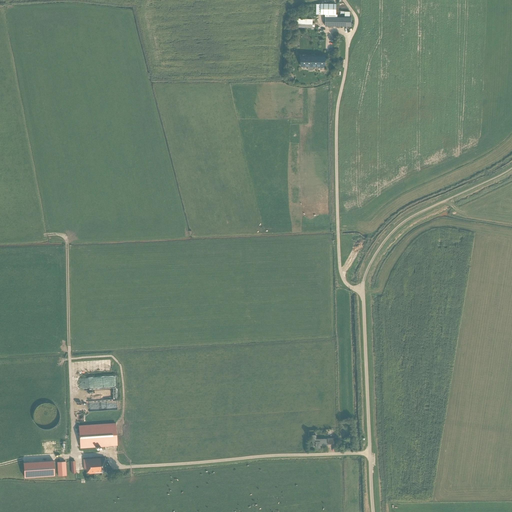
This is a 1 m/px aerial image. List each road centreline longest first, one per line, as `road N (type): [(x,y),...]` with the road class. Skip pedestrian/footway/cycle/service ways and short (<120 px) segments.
road 1 (unclassified): [(373,511),(362,290)]
road 2 (track): [(69,364),(66,236),(40,234)]
